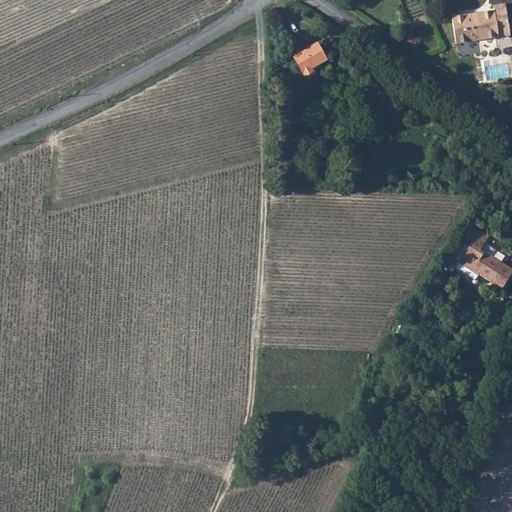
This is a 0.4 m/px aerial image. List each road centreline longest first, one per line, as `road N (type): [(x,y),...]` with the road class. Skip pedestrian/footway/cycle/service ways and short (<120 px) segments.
road 1 (unclassified): [(0,141),(108,90),(259,0)]
road 2 (unclassified): [(314,0),(511,140)]
